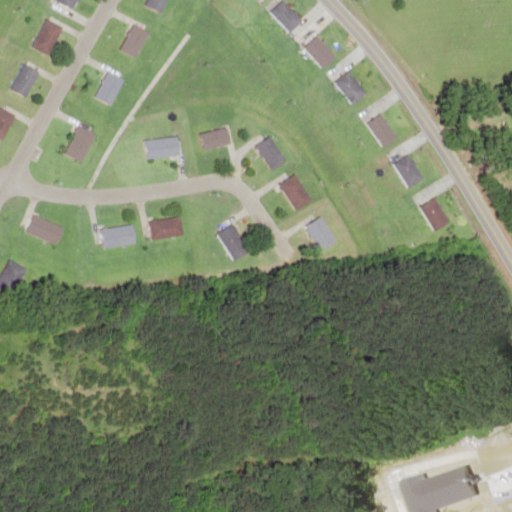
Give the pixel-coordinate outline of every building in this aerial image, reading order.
[(59,0),(74,8),(77,0),(59,0)] [(167,0),(144,0),(160,11),(167,0)] [(303,18),(284,0),(280,0),(270,10),(290,30),(303,18)] [(47,55),(63,26),(46,17),(30,45),(47,55)] [(121,48),(138,57),(151,31),(134,22),(121,48)] [(336,54),(317,35),(304,47),(324,66),(336,54)] [(39,69),(22,62),(9,88),(26,96),(39,69)] [(126,78),(109,68),(94,94),(111,104),(126,78)] [(366,92),(349,69),(335,80),(353,102),(366,92)] [(15,113),(0,107),(0,137),(4,140),(15,113)] [(367,121),(382,145),(397,136),(382,112),(367,121)] [(63,152),(81,162),(96,134),(78,124),(63,152)] [(202,132),(204,148),(231,145),(229,128),(202,132)] [(180,154),(177,135),(144,140),(146,159),(180,154)] [(285,160),(269,136),(255,145),(271,169),(285,160)] [(407,187),(423,178),(408,153),(393,162),(407,187)] [(278,184),(296,210),(312,199),(294,174),(278,184)] [(449,221),(435,197),(420,206),(434,230),(449,221)] [(57,244),(64,227),(33,213),(26,231),(57,244)] [(318,250),(335,242),(321,215),(305,224),(318,250)] [(149,219),(151,238),(182,235),(181,216),(149,219)] [(216,233),(234,260),(249,250),(232,223),(216,233)] [(135,243),(133,224),(100,227),(101,245),(135,243)] [(0,286),(9,293),(24,269),(9,259),(0,273),(0,286)]
